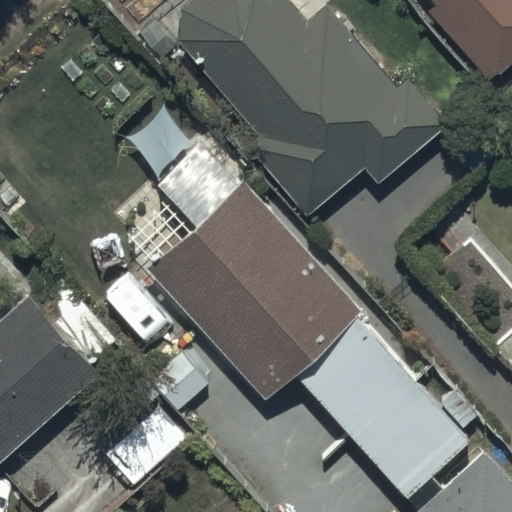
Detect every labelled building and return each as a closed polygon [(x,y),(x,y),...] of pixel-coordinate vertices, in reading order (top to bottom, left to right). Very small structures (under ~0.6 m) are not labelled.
[(292,0),(190,0),(180,8),(179,38),(263,133),(252,143),(315,213),(365,169),(381,187),(451,125),(410,79),(400,88),(327,5),(310,19),(292,0)] [(511,0),(428,0),(491,77),(511,60),(511,0)] [(364,309),(247,185),(152,276),(269,400),(293,377),(407,498),(471,437),(463,428),(478,414),(453,388),(439,401),(358,315),(364,309)] [(47,313),(31,296),(0,324),(0,459),(123,348),(72,291),(47,313)] [(511,511),(511,479),(485,451),(420,511),(511,511)]
